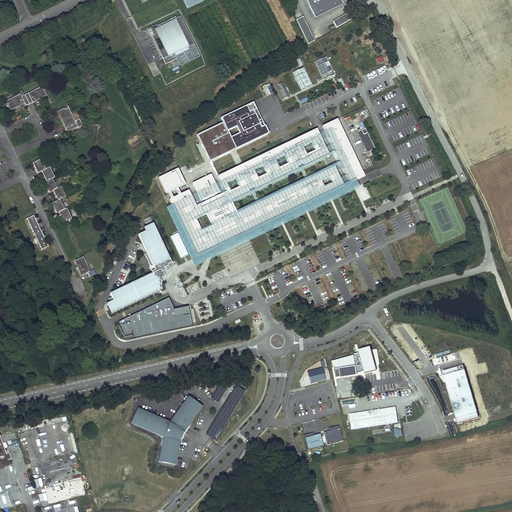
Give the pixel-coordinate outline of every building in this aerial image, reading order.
[(308,0),(317,16),(345,2),(343,0),(308,0)] [(348,15),(333,21),(336,27),(350,21),(348,15)] [(195,44),(181,16),(177,18),(176,17),(157,26),(157,25),(150,28),(152,32),(154,36),(152,37),(166,64),(177,59),(176,56),(190,49),(189,47),(195,44)] [(304,16),(297,20),(308,45),(315,41),(304,16)] [(322,56),(312,61),(321,78),(331,73),(322,56)] [(301,67),(290,72),(298,89),(309,84),(301,67)] [(283,83),(276,87),(282,100),(290,96),(283,83)] [(21,94),(6,101),(11,110),(25,104),(26,106),(47,96),(43,86),(22,96),(21,94)] [(237,151),(270,136),(254,104),(221,120),(224,125),(237,151)] [(65,108),(58,111),(67,132),(78,127),(78,128),(83,126),(80,119),(75,121),(69,108),(66,110),(65,108)] [(354,111),(348,114),(351,121),(357,118),(354,111)] [(336,120),(320,128),(347,185),(363,177),(336,120)] [(210,164),(237,151),(224,125),(197,138),(210,164)] [(362,128),(355,131),(361,143),(368,140),(362,128)] [(341,187),(332,168),(233,214),(228,202),(326,156),(314,130),(216,177),(224,193),(215,197),(214,194),(216,193),(208,177),(190,186),(198,202),(201,200),(202,203),(194,207),(186,190),(167,200),(194,257),(341,187)] [(370,146),(364,149),(370,162),(376,159),(370,146)] [(41,160),(33,164),(38,174),(42,172),(47,182),(45,183),(50,193),(53,191),(58,201),(52,203),(57,213),(59,212),(64,223),(72,219),(67,208),(65,209),(60,200),(66,197),(61,187),(57,189),(53,179),(55,178),(50,168),(46,170),(41,160)] [(191,264),(343,192),(341,187),(194,257),(167,200),(162,202),(188,258),(191,264)] [(34,216),(27,219),(42,249),(49,246),(34,216)] [(143,232),(137,235),(146,253),(142,255),(151,274),(108,293),(112,300),(105,304),(109,314),(160,290),(158,287),(160,286),(158,281),(164,266),(170,263),(152,224),(142,229),(143,232)] [(83,257),(74,261),(82,275),(88,272),(90,277),(96,274),(93,270),(90,271),(83,257)] [(169,300),(147,310),(129,318),(119,322),(125,337),(133,334),(134,339),(193,328),(188,309),(174,311),(169,300)] [(397,341),(404,337),(400,331),(393,335),(397,341)] [(453,348),(460,347),(459,340),(452,341),(453,348)] [(478,419),(465,366),(444,371),(457,424),(478,419)] [(322,369),(308,373),(311,383),(326,380),(322,369)] [(164,437),(160,457),(163,457),(163,462),(168,463),(169,459),(176,460),(176,459),(180,440),(183,433),(201,407),(189,398),(188,398),(170,423),(140,411),(140,412),(137,411),(134,417),(137,418),(134,424),(164,437)] [(349,430),(398,424),(396,407),(347,413),(349,430)] [(372,434),(391,432),(390,426),(372,427),(372,434)] [(327,446),(343,442),(339,427),(323,431),(327,446)] [(321,431),(306,434),(308,447),(324,444),(321,431)] [(0,463),(12,459),(10,453),(6,454),(0,435),(0,463)] [(44,486),(48,503),(75,497),(75,494),(80,493),(79,488),(83,487),(81,478),(44,486)]
